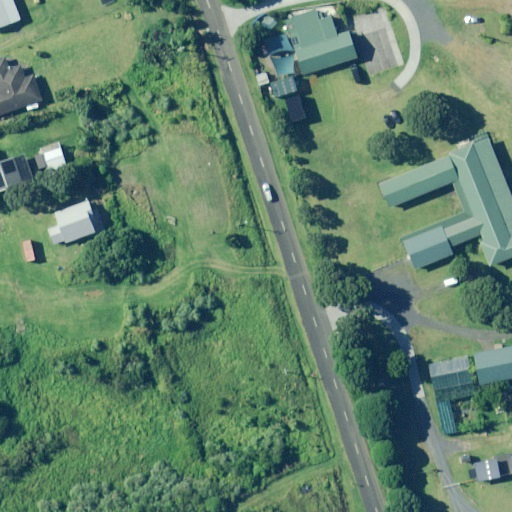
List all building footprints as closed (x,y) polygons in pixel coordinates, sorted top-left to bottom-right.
[(0,0),(0,26),(20,20),(12,0),(0,0)] [(319,21),(315,10),(285,20),(303,75),(358,57),(350,32),(337,37),(330,17),(319,21)] [(0,59),(0,113),(40,100),(28,63),(9,69),(5,57),(0,59)] [(452,247),(482,235),(483,240),(480,241),(490,266),(511,257),(511,197),(489,138),(441,157),(441,159),(380,183),(389,207),(459,179),(470,206),(462,209),(465,218),(404,242),(415,269),(454,254),(452,247)] [(0,191),(31,180),(21,154),(0,161),(0,191)] [(96,232),(85,202),(55,213),(59,225),(48,229),(54,246),(96,232)] [(35,259),(31,240),(22,242),(27,261),(35,259)] [(480,385),(511,378),(511,347),(474,355),(425,365),(440,437),(457,433),(450,401),(482,394),(480,385)]
